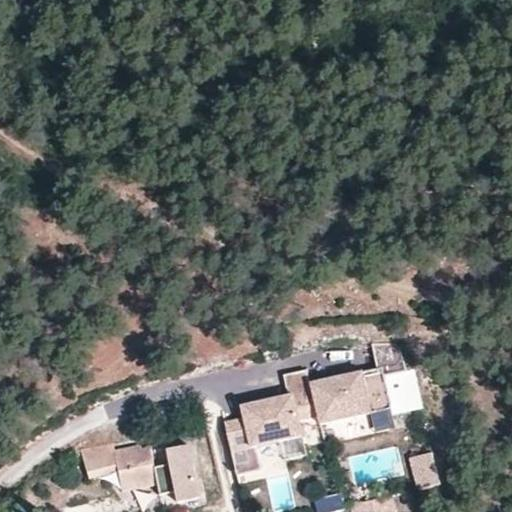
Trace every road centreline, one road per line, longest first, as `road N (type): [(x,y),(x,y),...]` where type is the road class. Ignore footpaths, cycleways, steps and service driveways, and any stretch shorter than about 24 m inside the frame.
road 1 (track): [(0,134),(84,191),(357,282),(511,348)]
road 2 (residential): [(0,490),(59,433),(138,402),(375,351)]
